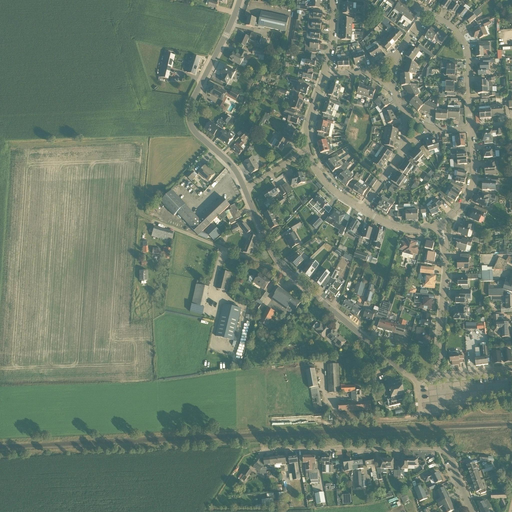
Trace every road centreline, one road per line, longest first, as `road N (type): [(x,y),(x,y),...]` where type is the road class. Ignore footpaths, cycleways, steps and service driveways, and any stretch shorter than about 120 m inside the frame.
road 1 (track): [(269,450),(211,440),(0,453)]
road 2 (residential): [(473,511),(448,450),(261,450)]
road 3 (residential): [(244,189),(189,115),(238,0)]
road 4 (track): [(140,215),(140,139),(7,145)]
road 5 (residential): [(439,378),(446,260),(440,222)]
road 6 (residential): [(470,126),(466,49),(427,12)]
road 7 (residential): [(335,422),(415,416),(417,377)]
